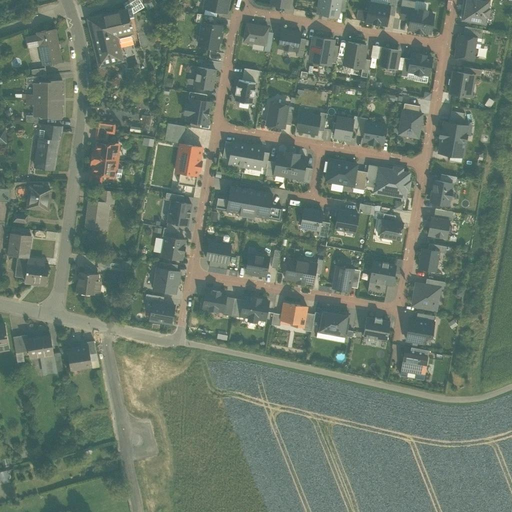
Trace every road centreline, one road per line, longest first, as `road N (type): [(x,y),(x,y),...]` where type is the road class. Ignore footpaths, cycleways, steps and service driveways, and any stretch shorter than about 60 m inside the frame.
road 1 (residential): [(423,166),(402,298),(390,309),(191,275)]
road 2 (unclassified): [(177,340),(439,400),(511,388)]
road 3 (residential): [(56,314),(83,99),(69,8)]
road 4 (residential): [(445,44),(237,11)]
road 5 (residential): [(191,275),(215,127)]
road 6 (residential): [(445,44),(423,166)]
